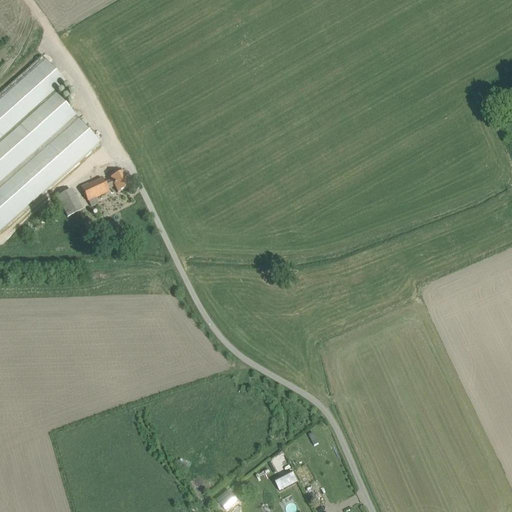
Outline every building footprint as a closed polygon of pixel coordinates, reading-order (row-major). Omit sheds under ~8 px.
[(66,84),(42,58),(0,94),(0,230),(99,143),(55,93),(66,84)] [(102,179),(81,189),(87,202),(88,202),(91,208),(97,204),(95,199),(108,192),(107,190),(114,187),(117,193),(130,187),(123,172),(110,179),(111,180),(104,183),(102,179)] [(56,198),(67,218),(82,210),(72,190),(56,198)] [(274,481),(280,491),(297,482),(292,472),(274,481)] [(307,497),(310,503),(316,500),(313,494),(307,497)] [(220,505),(226,511),(238,501),(233,495),(220,505)]
